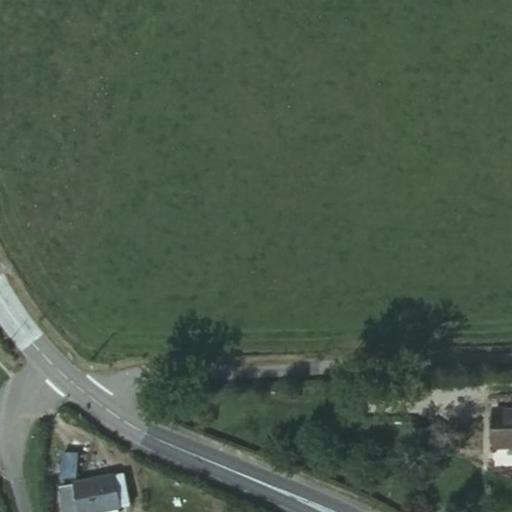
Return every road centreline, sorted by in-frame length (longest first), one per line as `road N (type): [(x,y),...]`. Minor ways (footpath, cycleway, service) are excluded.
road 1 (unclassified): [(99,404),(141,371),(511,360)]
road 2 (secondary): [(99,404),(329,511)]
road 3 (unclassified): [(31,511),(15,452),(45,379),(57,369)]
